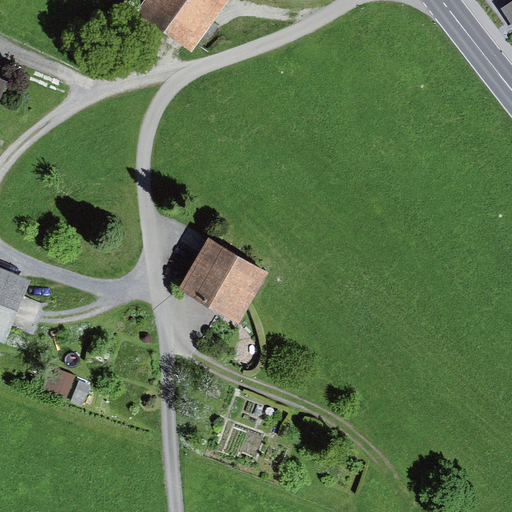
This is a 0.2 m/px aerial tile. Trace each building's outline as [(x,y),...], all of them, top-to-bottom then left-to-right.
[(231,0),(149,0),(138,16),(192,55),(231,0)] [(511,4),(502,11),(511,26),(511,4)] [(268,277),(209,243),(180,293),(238,327),(268,277)] [(33,281),(0,267),(0,344),(6,347),(33,281)] [(76,377),(52,367),(42,391),(66,401),(76,377)] [(80,382),(71,404),(83,409),(92,387),(80,382)]
